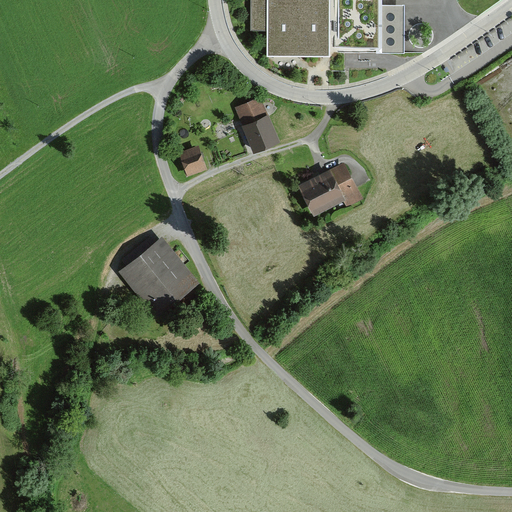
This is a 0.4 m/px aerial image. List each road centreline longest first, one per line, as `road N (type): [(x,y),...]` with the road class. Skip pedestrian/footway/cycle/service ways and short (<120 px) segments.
road 1 (unclassified): [(511,491),(415,480),(375,456),(283,375),(210,284),(160,159),(157,128),(160,99),(175,73),(224,35)]
road 2 (unclassified): [(511,6),(402,79),(334,97),(275,88),(224,35)]
road 3 (track): [(167,87),(125,94),(87,114),(0,177)]
